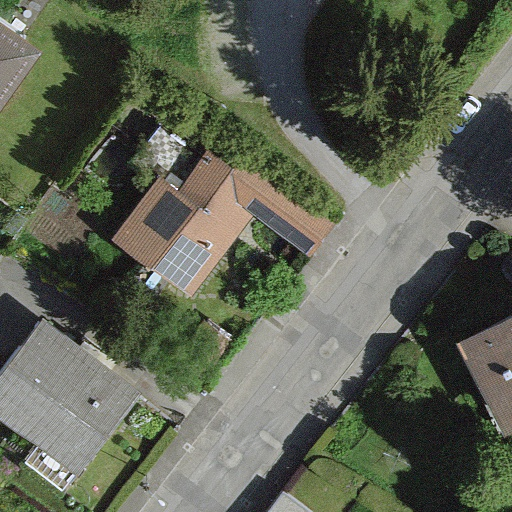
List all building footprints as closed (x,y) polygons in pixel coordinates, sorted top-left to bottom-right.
[(0,129),(50,62),(0,27),(0,129)] [(322,247),(348,211),(259,147),(240,173),(214,155),(187,194),(164,177),(119,240),(196,296),(262,204),(322,247)] [(238,322),(211,304),(195,328),(222,346),(238,322)] [(0,414),(78,478),(142,400),(46,321),(0,376),(0,414)] [(511,328),(470,350),(511,429),(511,328)] [(305,511),(283,494),(269,511),(305,511)]
